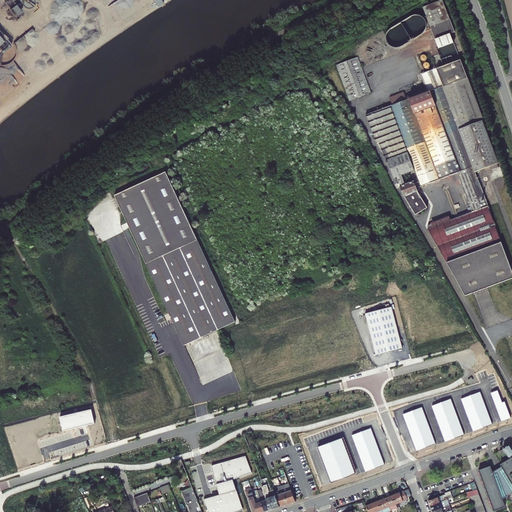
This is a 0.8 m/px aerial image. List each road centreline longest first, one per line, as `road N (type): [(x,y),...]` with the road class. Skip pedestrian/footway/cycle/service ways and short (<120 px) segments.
road 1 (residential): [(190,428),(0,487)]
road 2 (residential): [(371,378),(190,428)]
road 3 (unclassified): [(511,115),(472,0)]
